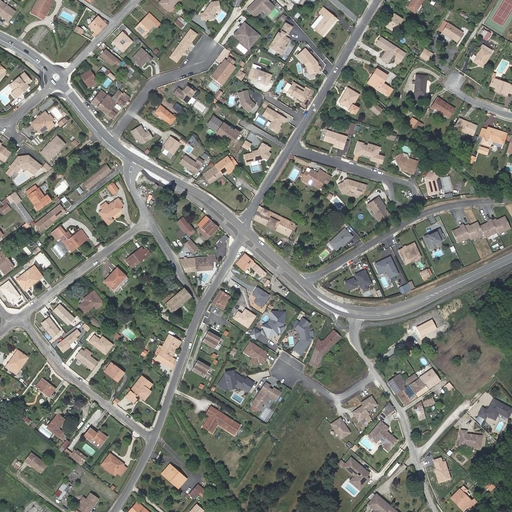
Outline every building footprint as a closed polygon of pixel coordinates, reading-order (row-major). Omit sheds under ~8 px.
[(0,0),(0,14),(8,21),(15,11),(0,0)] [(37,0),(32,10),(41,15),(39,17),(43,19),(54,0),(53,0),(37,0)] [(168,11),(178,0),(161,0),(159,3),(168,11)] [(252,4),(247,9),(255,16),(262,9),(267,13),(274,6),(267,0),(255,0),(255,1),(255,3),(253,5),(252,4)] [(420,8),(422,5),(421,4),(423,0),(412,0),(407,8),(415,13),(419,7),(420,8)] [(220,11),(219,2),(211,3),(204,12),(204,13),(200,13),(201,20),(210,19),(210,17),(214,16),(214,15),(216,11),(220,11)] [(321,14),(311,26),(322,36),(336,18),(323,7),(319,12),(319,13),(321,14)] [(319,13),(309,25),(311,26),(321,14),(319,13)] [(143,24),(137,30),(143,36),(154,25),(157,27),(160,24),(149,14),(141,23),(143,24)] [(386,27),(394,32),(402,20),(394,15),(386,27)] [(97,31),(99,33),(106,25),(98,17),(91,25),(97,31)] [(181,28),(185,24),(178,17),(174,22),(181,28)] [(437,33),(451,42),(453,39),(458,42),(464,33),(444,21),(437,33)] [(259,35),(244,23),(235,34),(242,40),(243,38),(247,42),(252,41),(254,38),(256,40),(259,35)] [(279,32),(270,47),(278,52),(280,48),(283,50),(285,46),(289,39),(285,36),(287,34),(288,34),(293,27),(286,23),(281,31),(282,31),(281,33),(279,32)] [(84,30),(76,26),(74,31),(81,35),(84,30)] [(190,29),(170,57),(177,62),(197,34),(190,29)] [(487,40),(491,34),(484,30),(483,31),(482,30),(479,35),(487,40)] [(122,31),(116,38),(120,41),(123,39),(125,41),(123,44),(126,47),(132,41),(122,31)] [(242,40),(235,34),(234,35),(249,48),(256,40),(254,38),(252,41),(247,42),(243,38),(242,40)] [(393,54),(397,48),(380,37),(376,43),(387,50),(381,60),(387,64),(393,54)] [(120,41),(116,38),(112,41),(123,51),(126,47),(123,44),(120,41)] [(474,61),(483,67),(493,51),(484,45),(477,57),(473,55),(471,58),(474,60),(474,61)] [(280,48),(278,52),(282,54),(286,46),(285,46),(283,50),(280,48)] [(141,48),(132,58),(141,67),(147,61),(149,63),(152,60),(141,48)] [(101,55),(112,65),(115,62),(119,65),(121,62),(106,49),(101,55)] [(306,49),(298,56),(308,68),(309,74),(320,73),(318,63),(306,49)] [(420,55),(428,61),(433,54),(424,49),(420,55)] [(400,50),(397,56),(402,60),(406,54),(400,50)] [(221,80),(225,80),(234,67),(229,63),(225,60),(224,59),(221,64),(222,65),(220,68),(218,66),(211,76),(214,79),(216,76),(221,80)] [(261,67),(253,64),(252,68),(249,77),(268,84),(272,75),(260,71),(261,68),(261,67)] [(108,75),(110,73),(103,67),(101,70),(108,75)] [(129,69),(125,74),(128,78),(133,72),(129,69)] [(377,74),(370,84),(384,93),(388,87),(382,83),(387,76),(377,69),(375,72),(377,74)] [(89,87),(97,82),(90,70),(82,76),(89,87)] [(108,75),(101,70),(98,74),(104,79),(108,75)] [(237,77),(243,80),(246,73),(240,70),(237,77)] [(368,82),(370,84),(377,74),(375,72),(368,82)] [(26,89),(24,87),(27,85),(26,84),(31,81),(24,73),(12,83),(9,85),(14,90),(11,93),(15,98),(26,89)] [(420,90),(425,91),(426,76),(416,75),(414,93),(420,93),(420,90)] [(495,91),(507,95),(508,92),(511,94),(511,92),(511,84),(495,78),(493,78),(490,86),(496,88),(495,91)] [(293,82),(287,92),(303,102),(309,92),(293,82)] [(182,91),(178,88),(174,94),(187,104),(196,90),(188,84),(184,89),(184,91),(183,92),(182,91)] [(355,114),(358,109),(353,105),(358,95),(348,88),(340,102),(351,109),(350,110),(355,114)] [(118,89),(116,92),(111,98),(112,99),(102,110),(113,119),(119,111),(114,107),(117,103),(122,108),(126,104),(125,103),(130,98),(123,93),(118,89)] [(247,90),(238,93),(241,104),(249,112),(255,105),(249,99),(247,90)] [(92,102),(102,110),(112,99),(111,98),(101,91),(92,102)] [(449,118),(455,109),(438,97),(431,107),(434,110),(435,108),(449,118)] [(375,113),(380,108),(375,103),(370,108),(375,113)] [(170,125),(176,118),(161,105),(155,112),(170,125)] [(286,118),(268,107),(263,115),(272,121),(269,127),(277,132),(280,126),(280,124),(282,121),(283,121),(284,122),(286,118)] [(45,112),(31,124),(38,132),(45,127),(48,130),(54,125),(52,122),(52,121),(48,115),(45,112)] [(224,123),(213,115),(206,125),(217,133),(224,123)] [(67,121),(65,118),(58,123),(60,127),(67,121)] [(413,118),(412,118),(408,125),(413,129),(417,121),(413,118)] [(477,126),(459,119),(454,128),(474,135),(477,126)] [(423,124),(417,121),(413,129),(418,133),(423,124)] [(224,123),(217,133),(227,140),(228,139),(232,142),(239,132),(235,129),(234,131),(224,123)] [(141,126),(131,131),(136,139),(138,138),(140,142),(144,143),(153,138),(149,131),(146,133),(141,126)] [(503,144),(507,133),(488,128),(488,129),(485,138),(483,137),(481,143),(491,146),(492,141),(494,142),(493,145),(502,147),(503,144)] [(334,146),(342,149),(346,137),(327,131),(324,140),(335,144),(334,146)] [(57,136),(45,148),(46,150),(43,153),(50,159),(65,144),(57,136)] [(192,136),(187,143),(190,145),(192,142),(195,144),(197,142),(192,136)] [(172,155),(180,144),(170,137),(162,148),(172,155)] [(252,143),(246,140),(242,146),(248,150),(252,143)] [(4,150),(2,149),(3,147),(0,144),(1,143),(0,142),(0,158),(4,161),(10,152),(5,149),(4,150)] [(271,147),(263,142),(258,150),(252,152),(252,153),(243,155),(245,163),(265,158),(265,157),(268,159),(272,153),(268,152),(271,147)] [(360,154),(360,153),(364,155),(365,154),(371,156),(371,158),(370,160),(375,161),(381,163),(384,156),(378,154),(380,147),(373,145),(372,148),(367,146),(363,145),(358,143),(354,153),(360,154)] [(402,167),(401,169),(402,169),(402,171),(413,174),(416,165),(415,165),(416,161),(409,159),(408,160),(407,162),(405,162),(403,158),(401,154),(396,156),(395,160),(398,166),(402,167)] [(11,168),(7,173),(11,176),(15,171),(16,173),(20,168),(28,167),(32,170),(30,172),(33,174),(35,174),(41,166),(28,155),(25,156),(25,157),(22,157),(22,156),(17,157),(9,167),(11,168)] [(185,155),(180,163),(193,172),(194,171),(197,173),(204,161),(200,158),(197,163),(185,155)] [(215,165),(222,174),(237,164),(232,157),(229,159),(227,157),(215,165)] [(46,162),(42,167),(48,171),(52,166),(46,162)] [(209,183),(222,174),(215,165),(204,174),(209,183)] [(87,188),(110,171),(106,166),(83,183),(87,188)] [(426,183),(425,183),(429,194),(438,192),(434,180),(437,174),(429,169),(424,178),(425,181),(426,180),(426,183)] [(312,183),(320,187),(323,182),(327,184),(331,177),(320,171),(318,174),(311,170),(309,173),(306,171),(304,174),(302,177),(309,181),(311,178),(314,180),(312,183)] [(347,180),(344,182),(338,185),(342,194),(349,191),(361,194),(362,189),(364,190),(365,185),(348,180),(347,180)] [(107,187),(113,194),(118,190),(113,183),(107,187)] [(35,185),(26,193),(28,196),(38,189),(35,185)] [(38,189),(28,196),(38,210),(51,200),(47,195),(44,197),(38,189)] [(10,202),(17,196),(15,192),(7,198),(10,202)] [(10,202),(11,203),(12,202),(14,201),(16,204),(20,201),(21,200),(17,196),(10,202)] [(382,206),(383,204),(377,197),(367,205),(370,209),(372,209),(375,213),(375,215),(379,220),(388,213),(384,207),(382,206)] [(6,204),(10,202),(7,198),(1,202),(4,206),(6,204)] [(99,213),(108,224),(113,220),(111,217),(122,209),(121,207),(124,205),(118,198),(109,206),(107,203),(101,207),(103,210),(99,213)] [(11,203),(14,206),(26,223),(28,221),(21,211),(18,207),(16,204),(14,201),(12,202),(11,203)] [(21,211),(25,208),(20,201),(16,204),(18,207),(21,211)] [(6,204),(4,206),(1,209),(5,214),(10,209),(6,204)] [(65,212),(60,205),(35,224),(41,231),(65,212)] [(292,229),(294,224),(259,206),(254,219),(267,225),(266,226),(275,230),(276,230),(288,236),(292,229)] [(21,211),(28,221),(30,223),(34,220),(25,208),(21,211)] [(187,234),(193,229),(183,217),(177,222),(187,234)] [(205,230),(210,236),(218,228),(206,217),(198,224),(201,227),(198,230),(202,234),(205,230)] [(459,229),(452,232),(457,243),(469,238),(471,240),(483,234),(485,238),(497,233),(498,235),(510,229),(505,218),(498,221),(499,221),(497,222),(496,220),(492,222),(491,220),(487,222),(488,224),(487,225),(486,224),(480,227),(478,223),(471,226),(471,227),(470,228),(468,225),(465,227),(463,225),(460,227),(461,229),(459,230),(459,229)] [(70,239),(66,234),(60,227),(52,233),(57,240),(59,239),(60,239),(61,238),(70,249),(75,245),(77,247),(85,241),(79,232),(72,237),(70,239)] [(352,237),(344,229),(331,242),(331,244),(335,248),(338,249),(343,244),(344,245),(352,237)] [(85,241),(88,239),(81,230),(79,232),(85,241)] [(207,239),(210,236),(205,230),(202,234),(207,239)] [(428,235),(423,237),(428,247),(444,240),(440,230),(431,234),(431,235),(429,236),(428,235)] [(190,240),(184,245),(188,249),(194,244),(190,240)] [(398,251),(403,260),(411,256),(413,261),(421,257),(414,243),(398,251)] [(194,244),(188,249),(191,253),(197,248),(194,244)] [(132,268),(150,254),(147,250),(144,252),(141,248),(126,260),(132,268)] [(0,264),(1,264),(6,272),(13,267),(1,252),(0,253),(0,264)] [(245,254),(236,263),(245,271),(250,266),(253,269),(260,276),(264,271),(245,254)] [(211,257),(196,258),(197,271),(212,270),(212,262),(215,261),(215,255),(211,255),(211,257)] [(390,257),(375,264),(379,273),(386,270),(390,278),(398,274),(390,257)] [(197,271),(196,258),(180,259),(185,272),(197,271)] [(25,290),(43,277),(34,266),(17,279),(25,290)] [(113,290),(126,276),(117,268),(104,282),(113,290)] [(371,284),(365,270),(355,275),(357,280),(354,281),(353,278),(345,282),(349,290),(357,287),(356,284),(359,283),(361,288),(362,288),(367,286),(371,284)] [(427,270),(420,274),(422,279),(430,276),(427,270)] [(126,276),(113,290),(116,293),(129,279),(126,276)] [(20,296),(8,280),(0,286),(0,288),(11,303),(20,296)] [(409,283),(399,287),(402,294),(412,290),(409,283)] [(269,295),(256,287),(251,295),(256,298),(254,303),(261,308),(269,295)] [(172,312),(191,297),(184,288),(174,297),(172,293),(162,301),(172,312)] [(95,306),(97,308),(104,303),(94,290),(84,298),(85,301),(79,305),(85,313),(95,306)] [(220,290),(212,303),(219,307),(223,309),(230,297),(220,290)] [(76,318),(60,304),(53,311),(69,326),(76,318)] [(238,311),(233,319),(248,329),(257,316),(244,308),(241,313),(238,311)] [(263,325),(264,328),(269,326),(274,319),(274,312),(271,312),(271,319),(268,323),(263,325)] [(264,328),(268,338),(277,334),(279,331),(278,330),(282,325),(283,326),(284,324),(284,313),(274,312),(274,319),(269,326),(264,328)] [(61,332),(49,317),(41,324),(53,338),(61,332)] [(97,327),(100,323),(94,318),(91,322),(97,327)] [(311,324),(303,318),(296,328),(300,331),(301,339),(296,346),(303,351),(310,341),(309,326),(311,324)] [(432,320),(416,327),(420,336),(436,329),(432,320)] [(254,328),(249,335),(255,339),(260,332),(254,328)] [(77,329),(56,345),(63,354),(72,347),(70,345),(78,340),(76,338),(81,334),(77,329)] [(315,349),(323,355),(340,337),(333,330),(323,342),(321,340),(321,341),(318,339),(315,349)] [(221,337),(210,331),(210,333),(207,332),(206,335),(208,336),(207,338),(205,337),(203,340),(215,347),(221,337)] [(94,334),(88,342),(105,355),(114,344),(102,335),(100,338),(94,334)] [(166,354),(172,358),(181,342),(169,335),(163,346),(168,350),(166,354)] [(267,353),(250,342),(244,352),(253,357),(259,361),(263,364),(266,359),(264,358),(265,356),(267,353)] [(162,347),(158,355),(156,359),(172,369),(176,360),(172,358),(166,354),(168,350),(163,346),(162,347)] [(303,351),(296,346),(294,349),(301,354),(303,351)] [(408,356),(413,353),(409,347),(404,351),(408,356)] [(89,356),(84,352),(81,349),(76,357),(92,370),(97,362),(89,356)] [(317,368),(323,355),(315,349),(309,363),(317,368)] [(18,350),(7,364),(18,372),(28,357),(18,350)] [(210,366),(200,360),(199,362),(197,360),(195,364),(197,365),(196,367),(194,366),(192,369),(205,376),(210,366)] [(106,369),(114,376),(113,378),(117,381),(124,373),(111,363),(106,369)] [(18,372),(7,364),(5,367),(16,374),(18,372)] [(113,378),(114,376),(106,369),(105,371),(113,378)] [(432,369),(420,377),(429,388),(440,380),(432,369)] [(226,375),(219,385),(226,389),(229,385),(230,385),(235,384),(240,387),(242,386),(248,391),(253,383),(247,378),(246,380),(234,373),(234,370),(225,372),(226,375)] [(408,386),(409,385),(419,378),(417,375),(406,383),(400,374),(389,382),(397,394),(404,389),(408,386)] [(137,393),(140,395),(145,399),(151,391),(148,389),(152,385),(142,377),(126,396),(134,403),(137,399),(135,398),(137,396),(136,395),(137,393)] [(429,388),(420,377),(419,378),(409,385),(417,396),(418,396),(429,388)] [(41,380),(36,386),(49,397),(55,389),(50,385),(49,386),(41,380)] [(266,382),(252,404),(259,409),(262,405),(264,402),(265,402),(270,396),(276,400),(281,392),(274,387),(272,390),(271,389),(270,390),(268,388),(270,385),(266,382)] [(409,385),(408,386),(404,389),(404,390),(411,400),(412,400),(417,396),(409,385)] [(404,390),(404,389),(397,394),(405,405),(411,400),(404,390)] [(355,412),(354,413),(359,421),(369,414),(367,411),(377,405),(371,396),(361,403),(363,406),(355,411),(355,412)] [(426,407),(435,403),(433,397),(423,401),(426,407)] [(508,418),(511,411),(511,408),(494,399),(488,410),(483,407),(479,415),(486,419),(488,415),(490,417),(493,413),(497,411),(499,413),(508,418)] [(419,418),(426,417),(422,403),(421,401),(417,404),(418,409),(417,409),(419,418)] [(388,402),(385,407),(382,410),(387,416),(394,410),(388,402)] [(211,407),(207,413),(210,415),(203,426),(212,432),(217,423),(234,434),(239,425),(211,407)] [(493,413),(490,417),(495,419),(499,413),(497,411),(493,413)] [(60,438),(63,434),(64,433),(58,429),(65,420),(58,414),(47,428),(60,438)] [(350,432),(340,417),(331,423),(341,438),(350,432)] [(389,429),(380,422),(369,436),(370,437),(376,443),(377,442),(378,443),(381,440),(383,442),(386,445),(387,445),(392,449),(398,441),(392,436),(390,436),(389,435),(390,434),(387,432),(389,429)] [(97,433),(90,428),(84,436),(91,441),(92,441),(99,448),(107,437),(99,431),(97,433)] [(461,431),(459,445),(480,447),(481,436),(466,434),(466,431),(461,431)] [(86,443),(83,448),(92,454),(95,449),(86,443)] [(66,448),(64,452),(71,457),(74,453),(66,448)] [(82,465),(87,458),(77,450),(72,457),(82,465)] [(40,473),(47,465),(41,460),(32,453),(25,461),(40,473)] [(121,476),(127,468),(123,466),(124,464),(115,457),(110,454),(103,463),(117,474),(117,473),(121,476)] [(351,457),(343,466),(354,476),(351,480),(356,484),(357,482),(361,485),(365,481),(363,479),(369,473),(362,467),(360,469),(358,467),(360,465),(351,457)] [(433,469),(438,483),(451,479),(445,461),(443,461),(442,457),(432,460),(435,468),(433,469)] [(179,486),(186,479),(170,464),(163,472),(179,486)] [(179,486),(163,472),(162,474),(178,488),(179,486)] [(356,484),(351,480),(350,481),(359,489),(366,481),(365,481),(361,485),(357,482),(356,484)] [(62,499),(70,486),(63,482),(55,495),(62,499)] [(192,491),(197,495),(203,487),(198,483),(192,491)] [(462,505),(460,507),(464,510),(469,505),(472,508),(478,502),(474,499),(472,501),(464,493),(467,490),(463,485),(459,489),(461,490),(454,498),(462,505)] [(459,489),(451,498),(460,507),(462,505),(454,498),(461,490),(459,489)] [(91,493),(79,509),(84,511),(89,511),(99,499),(91,493)] [(397,511),(376,494),(368,504),(375,510),(372,511),(387,511),(397,511)] [(149,511),(138,502),(128,511),(149,511)]
